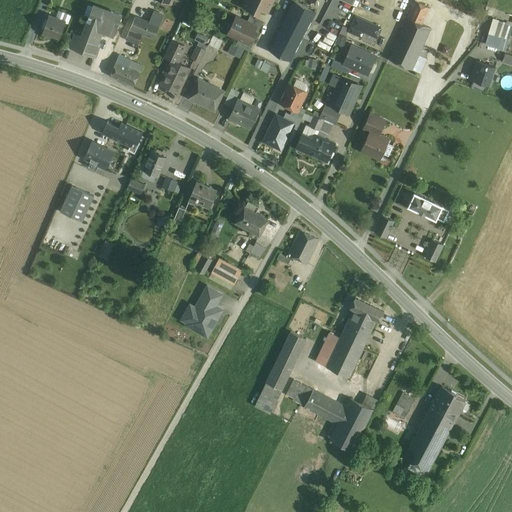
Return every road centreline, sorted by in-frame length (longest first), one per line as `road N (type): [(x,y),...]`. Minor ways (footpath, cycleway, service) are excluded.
road 1 (secondary): [(511,398),(300,203),(245,165),(101,88),(0,57)]
road 2 (track): [(126,511),(300,203)]
